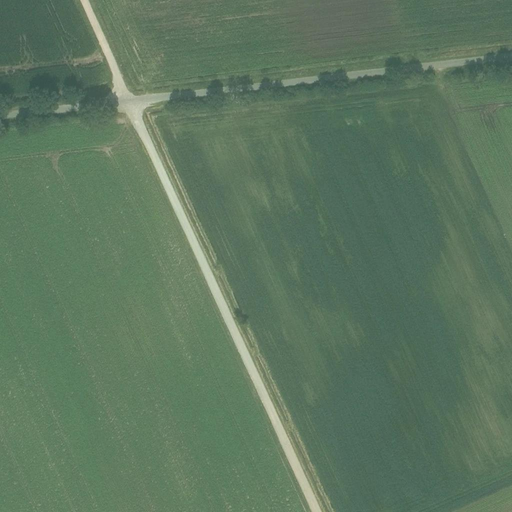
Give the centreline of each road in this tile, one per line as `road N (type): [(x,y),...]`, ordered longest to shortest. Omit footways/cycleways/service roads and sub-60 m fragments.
road 1 (track): [(84,0),(315,511)]
road 2 (unclassified): [(511,54),(0,116)]
